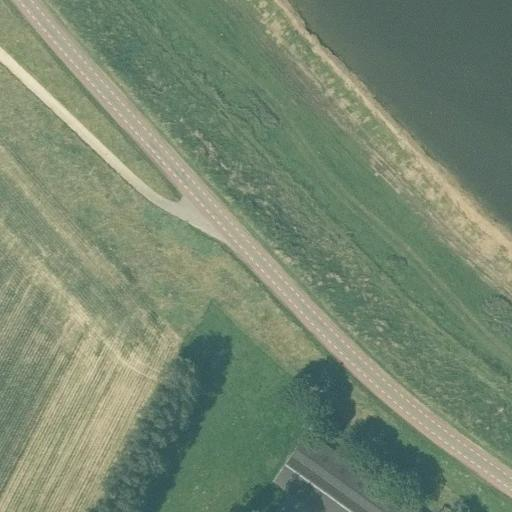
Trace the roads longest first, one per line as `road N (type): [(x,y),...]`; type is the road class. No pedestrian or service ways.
road 1 (tertiary): [(511,484),(352,358),(24,0)]
road 2 (track): [(223,221),(152,197),(0,54)]
